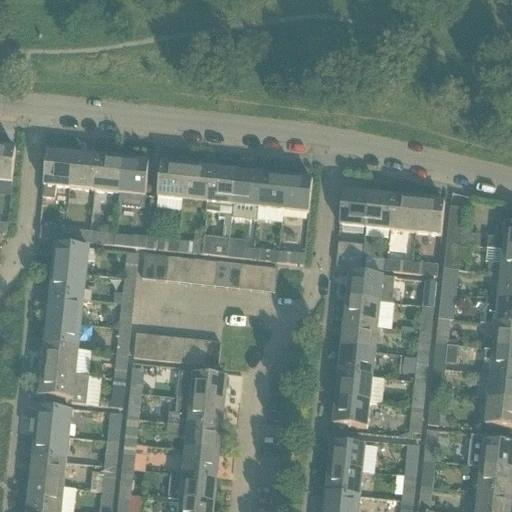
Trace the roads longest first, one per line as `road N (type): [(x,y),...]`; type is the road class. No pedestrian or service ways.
road 1 (residential): [(332,138),(314,295),(252,381),(238,511)]
road 2 (residential): [(37,104),(332,138)]
road 3 (residential): [(37,104),(18,259),(0,283)]
road 4 (residential): [(332,138),(511,181)]
